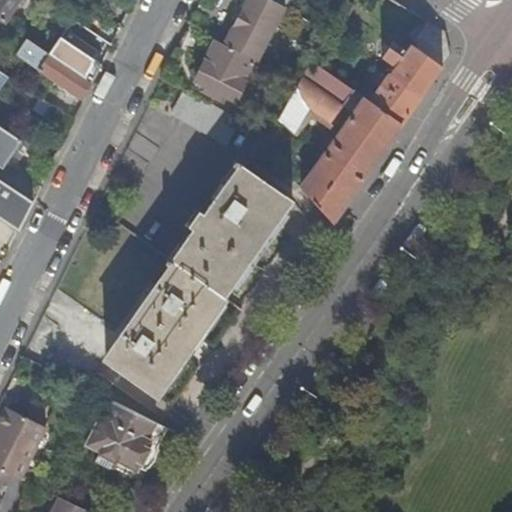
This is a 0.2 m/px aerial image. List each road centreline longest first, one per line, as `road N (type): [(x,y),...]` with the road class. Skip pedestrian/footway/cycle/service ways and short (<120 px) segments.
road 1 (secondary): [(511,42),(180,511)]
road 2 (residential): [(0,329),(168,0)]
